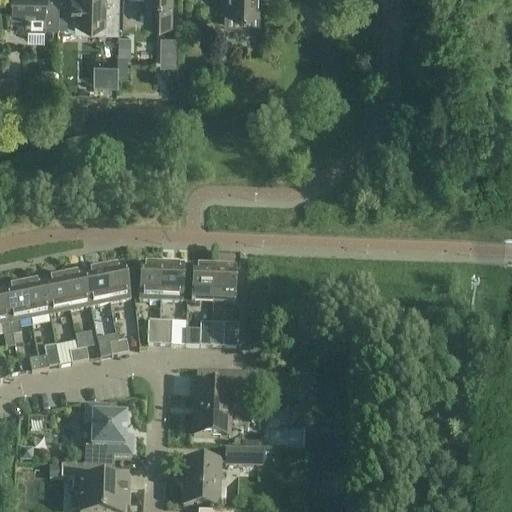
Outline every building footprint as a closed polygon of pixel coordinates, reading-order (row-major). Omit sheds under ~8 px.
[(28,16),(28,29),(27,40),(29,42),(42,42),(44,41),(45,29),(58,29),(59,0),(11,0),(11,13),(25,14),(25,16),(28,16)] [(71,0),(71,14),(75,14),(75,33),(104,34),(104,31),(119,31),(119,0),(71,0)] [(123,0),(123,30),(145,31),(145,20),(170,20),(170,0),(123,0)] [(225,0),(225,16),(259,16),(259,0),(225,0)] [(123,266),(103,270),(110,307),(131,303),(123,266)] [(161,305),(162,267),(140,266),(139,304),(161,305)] [(184,268),(162,267),(161,305),(183,305),(184,268)] [(213,306),(214,269),(192,268),(191,306),(213,306)] [(237,270),(214,269),(213,306),(235,307),(237,270)] [(110,307),(103,270),(83,274),(90,311),(110,307)] [(90,311),(83,274),(63,278),(70,315),(90,311)] [(70,315),(63,278),(43,282),(50,319),(70,315)] [(50,319),(43,282),(23,286),(30,323),(50,319)] [(30,323),(23,286),(3,290),(13,339),(22,337),(20,325),(30,323)] [(15,351),(13,339),(3,290),(0,290),(0,328),(2,329),(6,352),(15,351)] [(159,349),(160,325),(148,324),(147,348),(159,349)] [(172,325),(160,325),(159,349),(171,349),(172,325)] [(212,350),(213,327),(200,326),(200,350),(212,350)] [(238,351),(238,327),(213,327),(212,350),(238,351)] [(126,344),(118,346),(120,359),(129,357),(126,344)] [(80,366),(78,354),(76,346),(56,350),(60,370),(80,366)] [(120,359),(118,346),(109,348),(112,360),(120,359)] [(86,352),(78,354),(80,366),(89,365),(86,352)] [(49,373),(46,360),(38,362),(40,374),(49,373)] [(40,374),(38,362),(29,364),(32,376),(40,374)] [(251,376),(237,376),(216,375),(216,388),(196,387),(194,439),(229,440),(231,390),(250,391),(251,376)] [(295,383),(287,394),(300,403),(308,392),(295,383)] [(108,409),(85,409),(85,429),(92,429),(91,449),(84,448),(83,470),(114,471),(114,459),(132,460),(133,440),(126,440),(127,418),(108,418),(108,409)] [(262,454),(226,452),(226,468),(262,470),(262,454)] [(32,464),(32,453),(21,453),(21,464),(32,464)] [(185,464),(184,508),(218,509),(220,465),(185,464)] [(113,483),(114,471),(83,470),(62,469),(61,482),(73,483),(73,495),(81,495),(79,511),(123,511),(128,511),(129,484),(113,483)]
